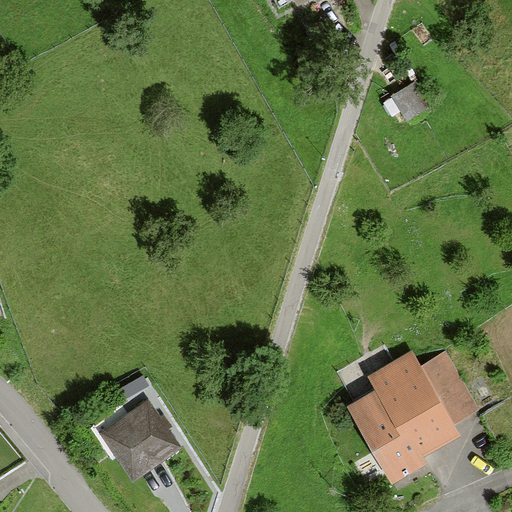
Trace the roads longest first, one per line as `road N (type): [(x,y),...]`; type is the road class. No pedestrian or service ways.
road 1 (residential): [(226,511),(387,0)]
road 2 (residential): [(96,511),(0,392)]
